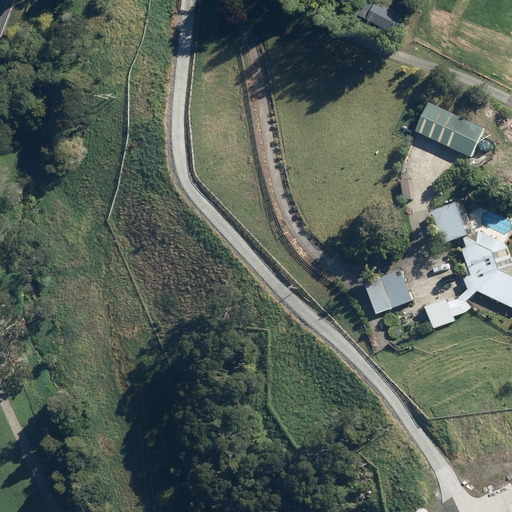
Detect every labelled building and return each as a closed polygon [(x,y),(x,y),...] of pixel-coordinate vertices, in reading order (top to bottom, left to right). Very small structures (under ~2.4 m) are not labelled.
[(404,16),(374,0),(367,0),(360,14),(395,33),(404,16)] [(487,128),(431,104),(419,133),(475,157),(487,128)] [(411,179),(403,180),(404,202),(413,202),(411,179)] [(511,257),(506,242),(482,230),(472,235),(465,237),(469,248),(464,250),(474,276),(464,280),(469,292),(459,300),(457,301),(454,293),(444,296),(445,300),(427,306),(434,329),(458,322),(456,317),(466,314),(474,308),(469,302),(481,292),(511,308),(511,257)] [(415,303),(404,271),(367,284),(378,316),(415,303)]
